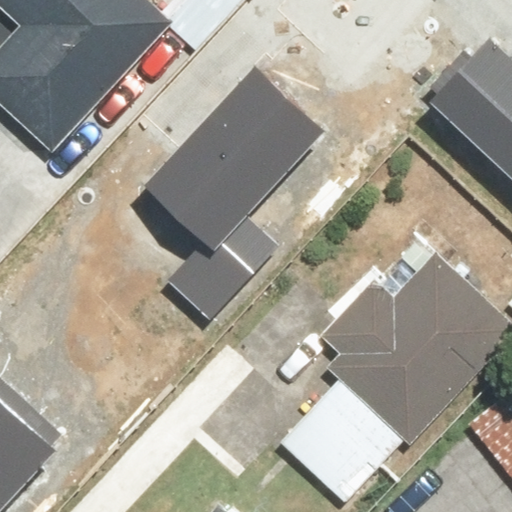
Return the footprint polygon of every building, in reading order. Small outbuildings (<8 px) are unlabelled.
[(13,0),(33,18),(0,53),(0,95),(64,156),(182,32),(201,50),(248,0),(176,0),(173,4),(169,0),(13,0)] [(511,50),(491,31),(426,103),(511,181),(511,50)] [(206,247),(173,282),(212,318),(284,242),(248,209),(323,129),(257,67),(144,189),(206,247)] [(511,333),(511,309),(443,247),(407,286),(395,275),(335,341),(353,357),(286,431),(360,499),(511,333)] [(0,385),(0,510),(62,442),(0,385)] [(141,511),(128,498),(114,511),(249,511),(228,490),(205,511),(141,511)]
